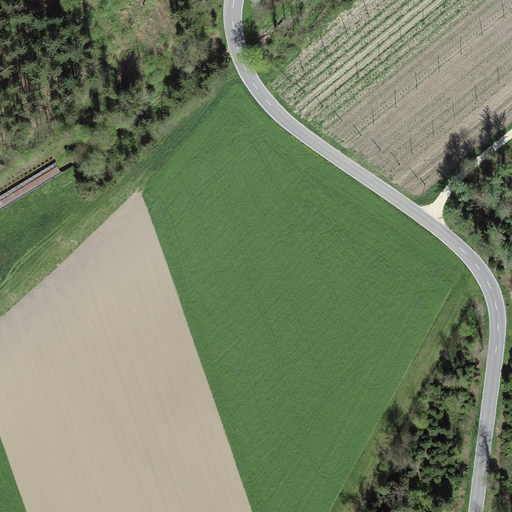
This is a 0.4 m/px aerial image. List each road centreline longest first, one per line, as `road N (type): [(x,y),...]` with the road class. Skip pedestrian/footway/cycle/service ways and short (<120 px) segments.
road 1 (tertiary): [(235,0),(241,60),(274,108),(425,219),(489,284),(496,354),(476,511)]
road 2 (track): [(425,219),(511,134)]
